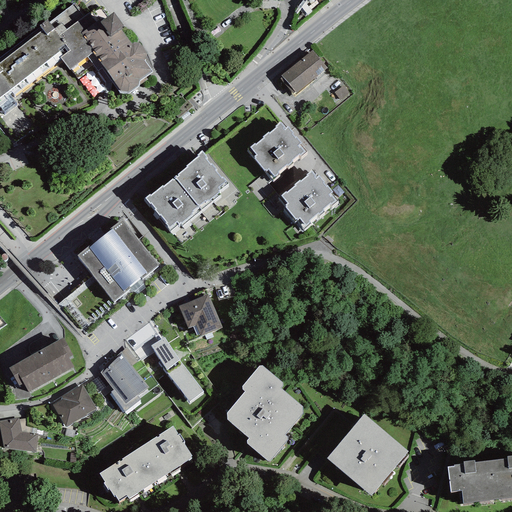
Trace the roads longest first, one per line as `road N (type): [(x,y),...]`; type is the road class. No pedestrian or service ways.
road 1 (residential): [(511,372),(477,362),(324,256),(297,255),(191,286),(73,384),(0,407)]
road 2 (unclassified): [(268,67),(12,275)]
road 3 (residential): [(369,511),(272,474),(223,474),(163,511)]
road 4 (residential): [(18,394),(2,363),(48,331),(50,318),(12,275)]
